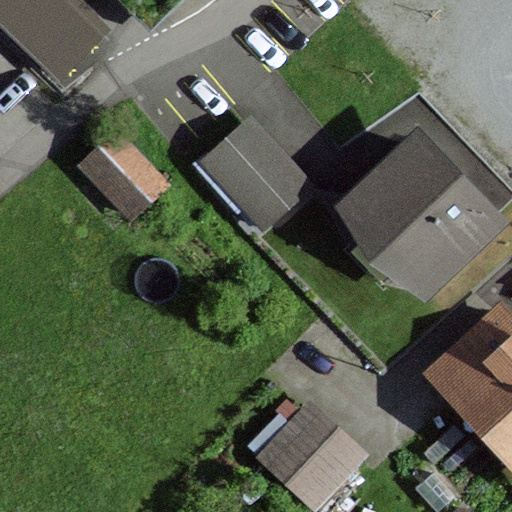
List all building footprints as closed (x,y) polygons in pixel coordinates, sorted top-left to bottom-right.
[(0,0),(0,15),(18,33),(49,0),(0,0)] [(115,0),(150,34),(183,0),(115,0)] [(248,128),(211,161),(265,220),(302,186),(248,128)] [(165,186),(115,132),(82,163),(133,216),(165,186)] [(417,148),(355,206),(375,227),(351,249),(383,283),(407,260),(426,280),(487,222),(417,148)] [(437,365),(511,447),(511,335),(492,314),(437,365)] [(307,413),(265,457),(314,501),(355,457),(307,413)]
